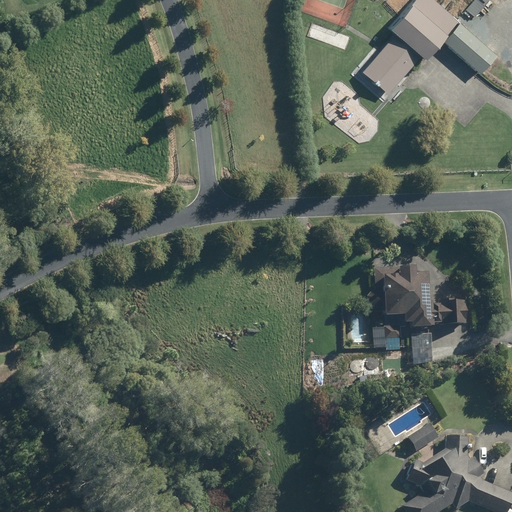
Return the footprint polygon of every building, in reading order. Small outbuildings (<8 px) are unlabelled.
[(433,0),(408,0),(386,26),(421,58),(438,38),(475,70),(492,50),(433,0)] [(389,36),(360,69),(384,90),(412,57),(389,36)] [(463,297),(427,297),(427,268),(380,269),(380,314),(398,314),(399,323),(406,323),(406,327),(428,327),(428,322),(463,321),(463,297)] [(426,423),(406,437),(415,449),(435,435),(426,423)] [(408,478),(429,481),(398,505),(403,511),(429,511),(443,503),(450,500),(454,505),(464,498),(494,511),(499,511),(509,492),(483,475),(465,453),(464,434),(446,433),(444,448),(427,459),(411,457),(408,478)]
